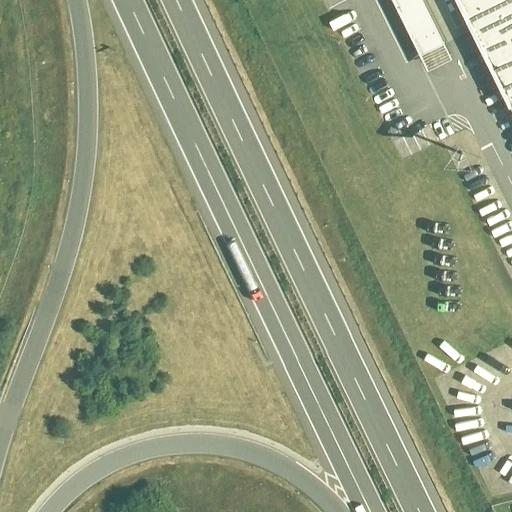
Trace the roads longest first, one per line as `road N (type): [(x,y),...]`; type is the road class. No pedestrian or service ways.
road 1 (motorway): [(127,0),(370,511)]
road 2 (motorway): [(419,511),(176,0)]
road 3 (motorway): [(76,0),(88,142),(76,216),(0,446)]
road 4 (motorway): [(53,511),(96,474),(184,445),(269,459),(334,511)]
